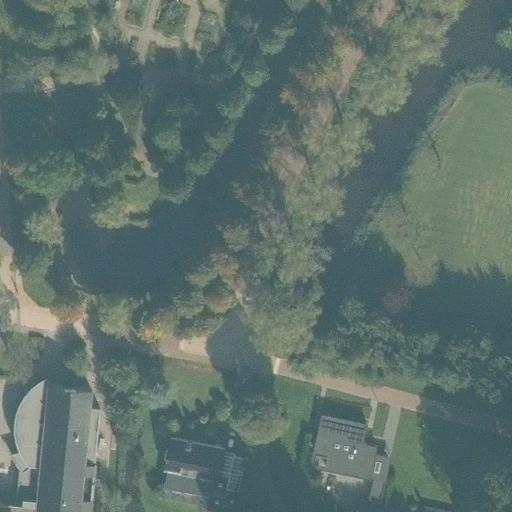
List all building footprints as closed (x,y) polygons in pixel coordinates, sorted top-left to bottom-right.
[(0,511),(88,511),(99,408),(88,407),(90,388),(51,385),(46,376),(36,381),(31,386),(28,388),(25,392),(21,397),(18,402),(16,408),(15,413),(13,421),(13,430),(15,441),(18,449),(19,451),(8,454),(15,462),(14,463),(19,469),(16,503),(0,501),(0,511)] [(326,468),(369,477),(376,447),(361,444),(366,424),(323,415),(318,435),(319,435),(317,445),(331,447),(326,468)] [(168,468),(165,483),(184,487),(211,492),(208,508),(223,511),(222,511),(240,511),(240,488),(228,486),(231,472),(217,469),(222,445),(174,435),(167,468),(168,468)] [(380,501),(385,480),(374,478),(370,498),(380,501)] [(381,511),(383,504),(361,499),(358,511),(381,511)]
